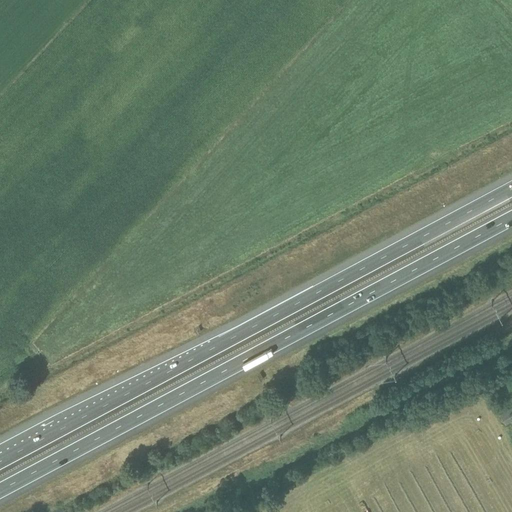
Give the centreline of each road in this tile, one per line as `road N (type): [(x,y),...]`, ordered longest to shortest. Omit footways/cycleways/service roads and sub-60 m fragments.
road 1 (motorway): [(511,188),(0,463)]
road 2 (motorway): [(0,491),(511,218)]
